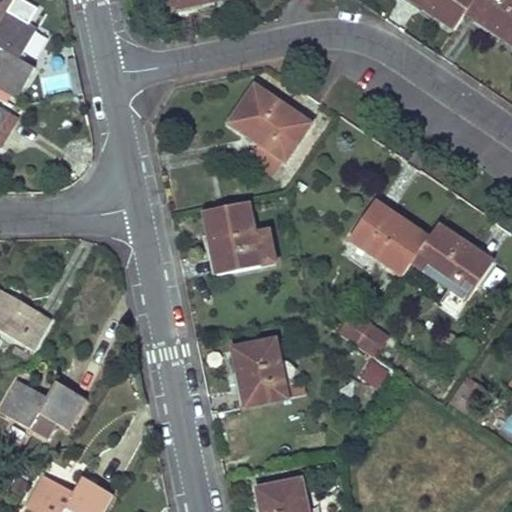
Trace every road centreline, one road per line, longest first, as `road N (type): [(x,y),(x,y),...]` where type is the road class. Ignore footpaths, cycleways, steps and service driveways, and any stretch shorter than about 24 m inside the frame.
road 1 (residential): [(110,74),(317,36),(383,50),(511,136)]
road 2 (residential): [(138,208),(199,511)]
road 3 (residential): [(138,208),(0,217)]
road 4 (residential): [(110,74),(138,208)]
